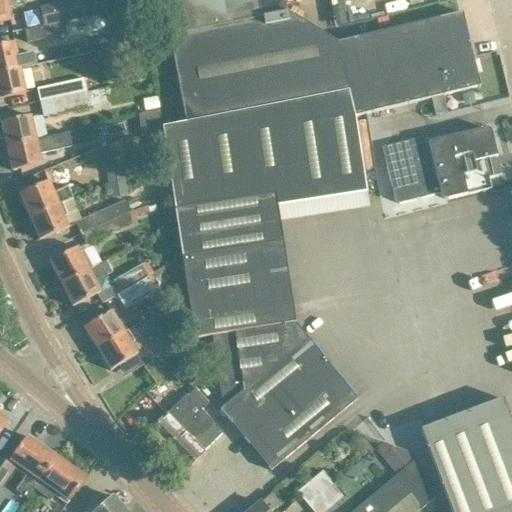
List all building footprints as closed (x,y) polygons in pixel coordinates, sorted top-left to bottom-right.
[(0,0),(0,22),(10,21),(8,9),(23,6),(22,0),(0,0)] [(77,0),(40,8),(44,25),(63,21),(86,17),(82,0),(77,0)] [(161,0),(168,34),(286,11),(284,0),(161,0)] [(129,11),(118,13),(119,21),(131,19),(129,11)] [(168,34),(185,123),(350,97),(337,43),(318,31),(286,11),(168,34)] [(462,14),(337,43),(350,97),(354,117),(480,87),(473,58),(462,14)] [(63,21),(44,25),(25,29),(27,42),(66,34),(63,21)] [(95,29),(88,30),(92,53),(110,49),(106,23),(94,25),(95,29)] [(0,47),(0,73),(21,69),(16,45),(0,47)] [(0,98),(26,93),(21,69),(0,73),(0,98)] [(38,89),(40,102),(63,97),(87,92),(84,79),(38,89)] [(87,92),(63,97),(40,102),(44,116),(102,104),(99,91),(87,93),(87,92)] [(225,406),(220,410),(271,472),(357,400),(295,324),(277,207),(366,193),(354,117),(350,97),(185,123),(162,127),(182,257),(194,339),(214,336),(225,406)] [(157,99),(143,101),(144,111),(158,109),(157,99)] [(0,140),(4,139),(6,148),(36,141),(31,117),(1,123),(1,124),(0,123),(0,140)] [(486,130),(484,130),(416,146),(413,151),(401,144),(386,168),(392,198),(393,199),(394,201),(395,202),(396,203),(398,204),(399,204),(401,204),(403,204),(439,195),(440,197),(440,198),(441,199),(442,200),(444,201),(445,201),(446,201),(447,201),(491,190),(489,179),(496,177),(492,159),(497,157),(491,134),(491,133),(490,132),(490,131),(489,131),(488,130),(486,130)] [(69,133),(36,141),(6,148),(12,172),(42,165),(40,156),(73,149),(69,133)] [(110,183),(123,181),(120,166),(103,169),(106,185),(110,183)] [(110,183),(106,185),(108,198),(125,195),(123,181),(110,183)] [(29,218),(62,204),(73,199),(68,187),(53,193),(49,182),(19,195),(29,218)] [(76,223),(81,235),(128,213),(130,213),(125,201),(76,223)] [(29,218),(39,241),(68,229),(63,217),(67,216),(62,204),(29,218)] [(133,225),(128,213),(81,235),(86,245),(133,225)] [(49,263),(60,285),(91,268),(85,257),(82,258),(77,248),(49,263)] [(104,304),(117,296),(111,287),(100,293),(94,282),(112,272),(105,260),(91,268),(60,285),(72,308),(98,294),(104,304)] [(110,284),(111,287),(117,296),(148,278),(141,266),(110,284)] [(156,292),(148,278),(117,296),(125,310),(156,292)] [(150,317),(163,339),(177,331),(165,308),(150,317)] [(83,329),(97,350),(127,331),(120,321),(117,323),(111,312),(83,329)] [(134,342),(127,331),(97,350),(110,372),(137,355),(131,344),(134,342)] [(187,397),(201,411),(208,404),(194,390),(187,397)] [(147,436),(162,451),(182,432),(181,431),(196,416),(201,411),(187,397),(147,436)] [(511,511),(511,425),(502,400),(420,431),(451,511),(511,511)] [(182,432),(162,451),(183,473),(203,453),(194,444),(199,440),(197,438),(207,428),(196,416),(181,431),(182,432)] [(23,470),(28,474),(16,491),(28,500),(34,490),(39,481),(56,458),(27,438),(8,464),(8,465),(0,459),(0,483),(11,467),(21,473),(23,470)] [(396,449),(383,460),(396,476),(414,460),(415,459),(412,455),(396,449)] [(39,481),(34,490),(51,502),(54,497),(66,505),(85,478),(56,458),(39,481)] [(396,476),(352,511),(386,511),(409,494),(421,511),(430,511),(440,505),(435,499),(440,495),(414,460),(396,476)] [(308,505),(333,484),(322,472),(297,493),(308,505)] [(325,511),(343,496),(333,484),(308,505),(313,511),(325,511)] [(271,494),(249,511),(271,511),(280,505),(271,494)] [(106,498),(86,511),(124,511),(125,511),(112,497),(109,500),(106,498)]
